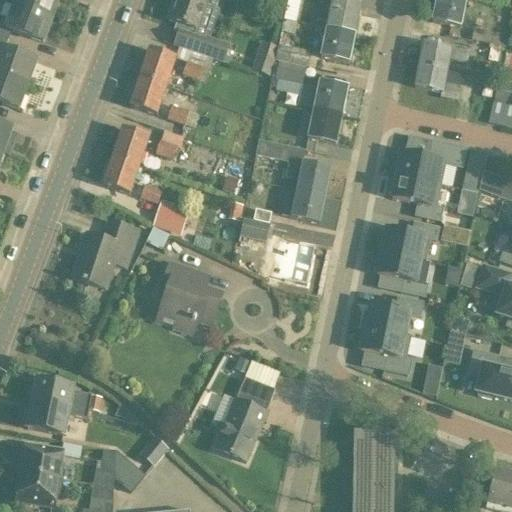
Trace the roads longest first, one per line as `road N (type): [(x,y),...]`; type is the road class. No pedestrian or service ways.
road 1 (tertiary): [(0,338),(125,0)]
road 2 (residential): [(321,376),(373,110)]
road 3 (residential): [(511,447),(321,376)]
road 4 (residential): [(511,142),(373,110)]
road 5 (residential): [(292,511),(321,376)]
